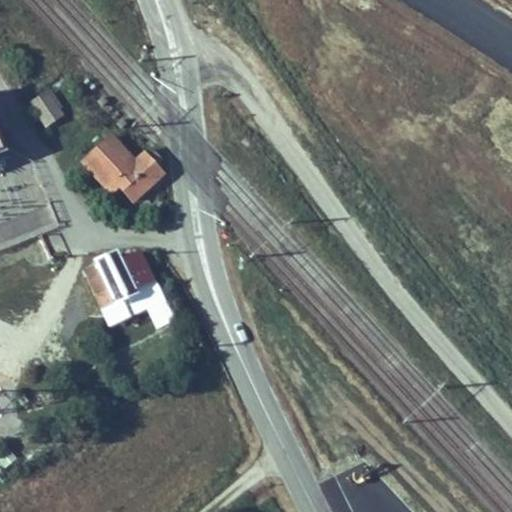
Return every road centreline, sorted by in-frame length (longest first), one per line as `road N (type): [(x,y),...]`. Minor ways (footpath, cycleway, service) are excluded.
road 1 (track): [(172,40),(235,71),(384,275),(511,422)]
road 2 (unknown): [(201,249),(127,251),(85,242),(0,113)]
road 3 (unclassified): [(195,210),(221,314),(284,449)]
